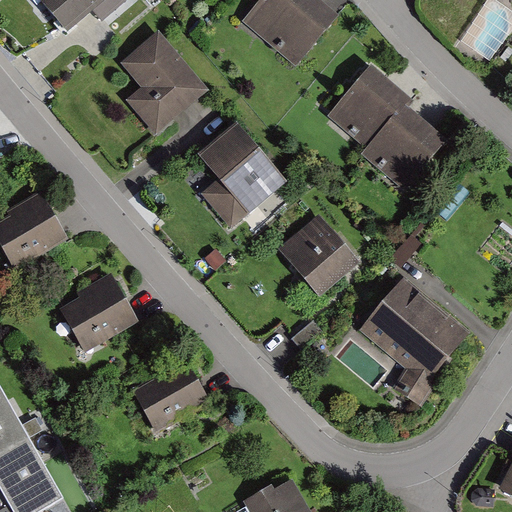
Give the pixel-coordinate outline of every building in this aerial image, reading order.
[(103,0),(35,0),(66,34),(103,0)] [(343,12),(328,0),(260,0),(243,21),(300,66),(343,12)] [(156,135),(209,90),(157,29),(118,62),(139,85),(124,97),(156,135)] [(412,98),(369,64),(327,116),(365,146),(359,154),(405,189),(447,136),(407,104),(412,98)] [(229,229),(287,180),(238,121),(198,155),(217,178),(199,192),(229,229)] [(68,239),(39,192),(0,214),(0,245),(15,270),(68,239)] [(279,254),(321,301),(364,263),(321,216),(279,254)] [(138,319),(112,273),(52,306),(79,352),(138,319)] [(466,335),(401,283),(357,337),(404,374),(391,394),(417,413),(466,335)] [(210,401),(180,353),(128,384),(158,433),(210,401)] [(35,511),(61,498),(0,386),(0,492),(10,511),(35,511)] [(253,511),(316,511),(293,472),(246,500),(253,511)]
